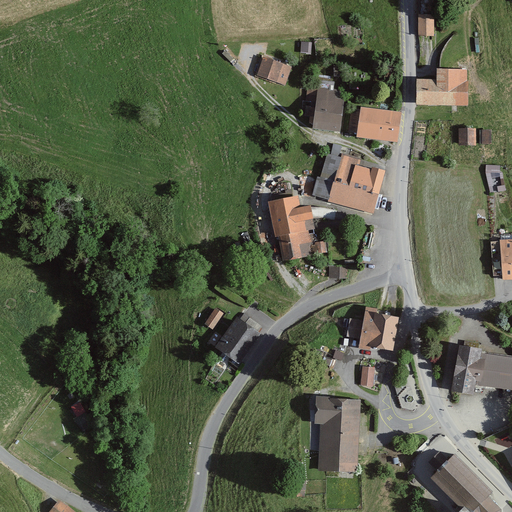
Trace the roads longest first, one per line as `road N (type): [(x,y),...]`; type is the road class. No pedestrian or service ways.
road 1 (unclassified): [(195,511),(211,428),(280,326),(333,296),(406,279)]
road 2 (unclassified): [(406,0),(406,279)]
road 3 (unclassified): [(412,312),(445,420),(511,492)]
road 4 (track): [(400,170),(302,128),(249,76)]
